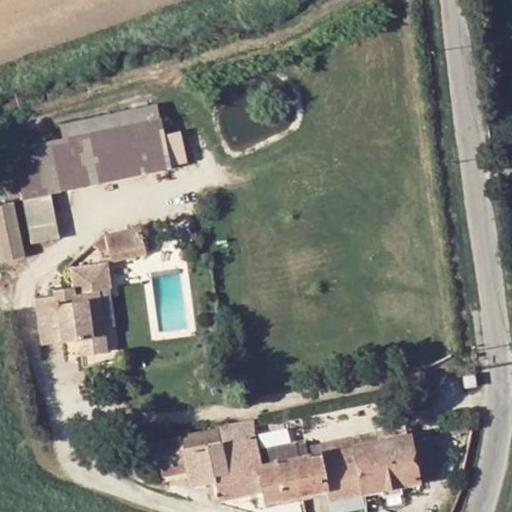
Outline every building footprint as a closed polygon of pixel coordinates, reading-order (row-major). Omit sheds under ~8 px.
[(23,196),(49,191),(170,167),(160,119),(14,146),(23,196)] [(49,191),(23,196),(32,241),(58,236),(49,191)] [(113,282),(108,258),(145,251),(140,226),(104,233),(71,262),(75,283),(56,287),(57,292),(38,296),(48,342),(69,338),(67,328),(83,325),(85,334),(88,350),(113,345),(100,285),(113,282)] [(67,328),(69,338),(85,334),(83,325),(67,328)] [(463,375),(465,387),(475,386),(474,375),(463,375)] [(435,475),(427,429),(409,433),(418,479),(435,475)] [(354,444),(361,479),(364,490),(418,479),(409,433),(363,443),(354,444)] [(257,464),(260,463),(254,435),(181,449),(189,486),(215,480),(219,499),(262,490),(257,464)] [(338,447),(354,444),(363,443),(361,435),(330,441),(332,448),(338,447)] [(328,486),(361,479),(354,444),(338,447),(341,461),(323,465),(328,486)] [(323,465),(341,461),(338,447),(332,448),(260,463),(257,464),(262,490),(264,499),(281,496),(281,498),(329,488),(328,486),(323,465)]
